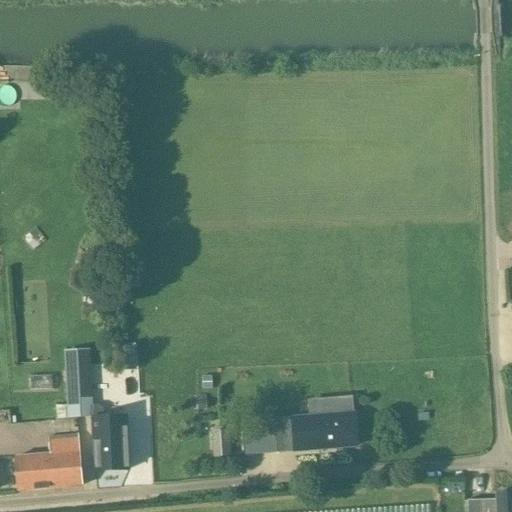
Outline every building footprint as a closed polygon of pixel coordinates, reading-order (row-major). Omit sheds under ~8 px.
[(93,405),(91,368),(89,349),(65,351),(66,369),(68,406),(91,405),(93,405)] [(292,443),(293,451),(356,446),(353,413),(274,419),(276,445),(292,443)] [(231,456),(230,430),(228,430),(227,414),(210,415),(210,431),(212,431),(213,457),(231,456)] [(126,416),(93,417),(96,471),(128,469),(126,416)] [(83,485),(79,436),(49,438),(50,455),(16,458),(18,490),(83,485)] [(496,499),(467,501),(466,511),(511,511),(511,492),(496,493),(496,499)]
